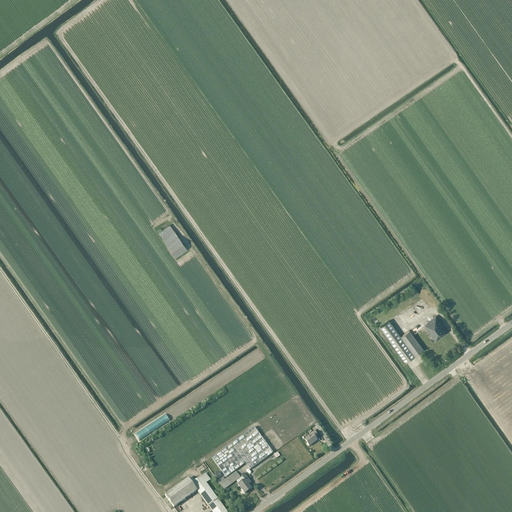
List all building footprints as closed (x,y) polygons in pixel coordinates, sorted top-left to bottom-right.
[(175,258),(187,250),(170,225),(158,233),(175,258)] [(415,289),(408,294),(411,299),(419,294),(415,289)] [(399,301),(404,310),(407,308),(402,299),(399,301)] [(393,317),(397,315),(392,306),(388,308),(393,317)] [(379,320),(381,324),(390,318),(388,315),(379,320)] [(424,325),(424,326),(435,341),(447,332),(436,316),(427,322),(428,323),(424,325)] [(423,350),(409,330),(401,336),(389,320),(380,327),(406,363),(423,350)] [(246,464),(250,470),(273,453),(254,427),(212,458),(226,478),(246,464)] [(315,438),(318,436),(314,431),(311,433),(312,434),(304,440),(309,446),(317,441),(315,438)] [(241,478),(236,472),(225,480),(223,477),(218,481),(224,490),(241,478)] [(227,511),(211,490),(206,483),(210,480),(206,473),(192,483),(188,478),(165,495),(174,508),(197,491),(212,511),(227,511)] [(244,480),(238,484),(245,494),(251,489),(247,483),(250,481),(244,474),(241,476),(244,480)]
